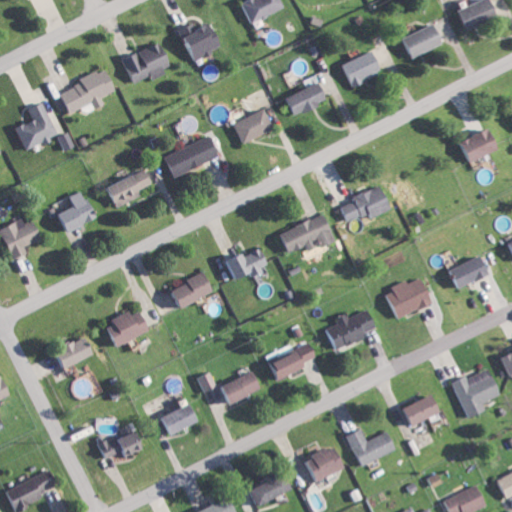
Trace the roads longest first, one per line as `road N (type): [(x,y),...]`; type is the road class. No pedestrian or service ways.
road 1 (residential): [(511,59),(0,318),(102,20),(140,0)]
road 2 (residential): [(511,309),(111,511)]
road 3 (residential): [(95,511),(0,321)]
